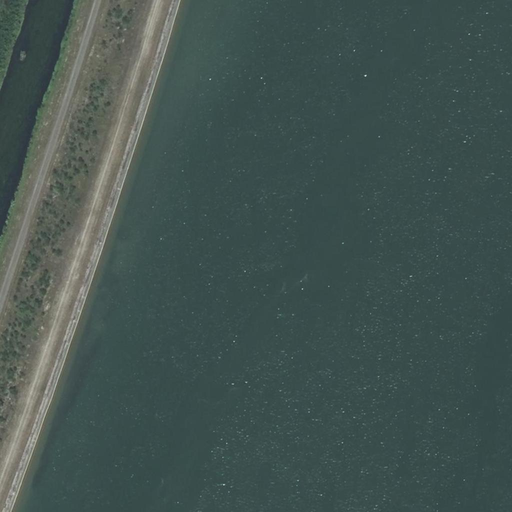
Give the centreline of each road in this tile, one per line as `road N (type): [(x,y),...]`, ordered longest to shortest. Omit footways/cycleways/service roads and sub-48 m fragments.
road 1 (track): [(0,461),(156,0)]
road 2 (track): [(100,0),(0,294)]
